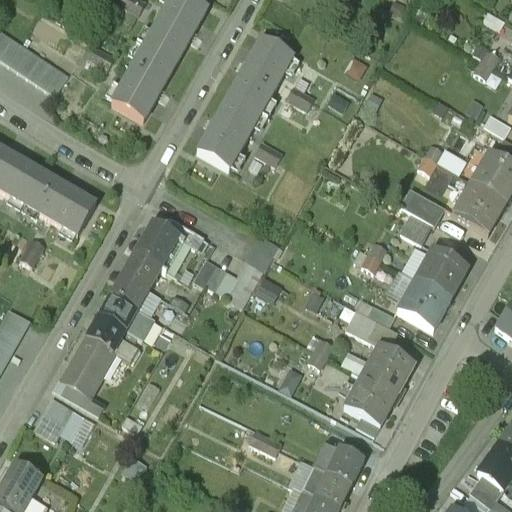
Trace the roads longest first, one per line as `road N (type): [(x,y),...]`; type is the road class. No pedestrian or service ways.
road 1 (residential): [(143,190),(0,443)]
road 2 (residential): [(245,0),(143,190)]
road 3 (residential): [(371,511),(461,336)]
road 4 (residential): [(0,105),(143,190)]
road 5 (residential): [(511,386),(420,511)]
